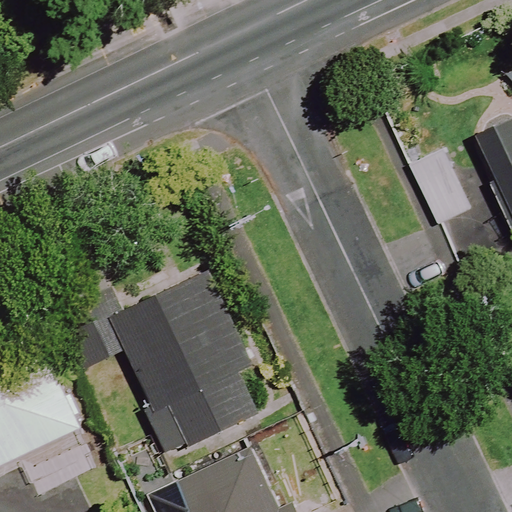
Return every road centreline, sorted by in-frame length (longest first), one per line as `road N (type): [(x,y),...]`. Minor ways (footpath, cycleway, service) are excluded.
road 1 (residential): [(464,511),(238,33)]
road 2 (secondary): [(0,148),(238,33)]
